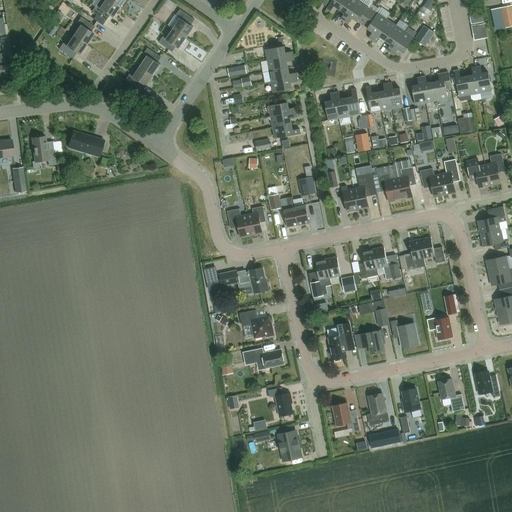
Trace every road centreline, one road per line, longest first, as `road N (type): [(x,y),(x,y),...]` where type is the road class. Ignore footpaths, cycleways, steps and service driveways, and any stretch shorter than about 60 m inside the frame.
road 1 (residential): [(458,0),(467,46),(461,58),(406,68),(292,0)]
road 2 (residential): [(154,143),(208,189),(227,253),(282,248)]
road 3 (residential): [(309,386),(483,350)]
road 4 (residential): [(282,248),(450,218)]
road 5 (residential): [(154,143),(82,102),(0,114)]
road 6 (residential): [(309,386),(282,248)]
road 7 (unclassified): [(154,143),(236,30)]
road 8 (residential): [(450,218),(483,350)]
